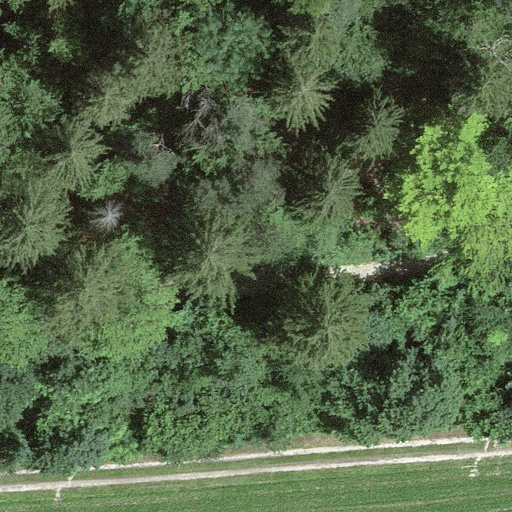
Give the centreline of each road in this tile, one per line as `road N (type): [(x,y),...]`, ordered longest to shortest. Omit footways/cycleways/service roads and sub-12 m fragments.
road 1 (track): [(511,245),(0,320)]
road 2 (track): [(0,484),(511,443)]
